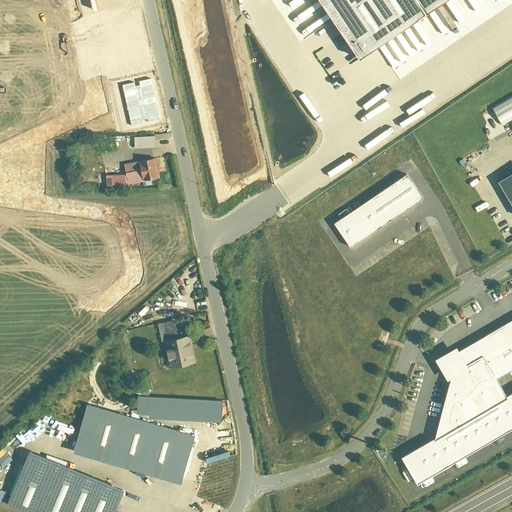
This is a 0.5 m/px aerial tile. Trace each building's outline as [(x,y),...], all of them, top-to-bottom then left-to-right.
[(317,0),(360,63),(452,0),(317,0)] [(50,5),(0,7),(0,60),(53,57),(50,5)] [(0,163),(80,132),(60,83),(0,107),(0,163)] [(511,96),(494,107),(505,126),(511,121),(511,96)] [(159,147),(158,135),(138,136),(139,148),(159,147)] [(110,175),(112,190),(133,187),(133,183),(166,178),(163,158),(128,163),(130,173),(110,175)] [(407,174),(335,223),(351,246),(422,198),(407,174)] [(511,174),(499,182),(511,204),(511,174)] [(272,195),(248,207),(251,213),(275,201),(272,195)] [(96,212),(0,217),(0,270),(3,270),(3,277),(29,275),(29,268),(99,264),(96,212)] [(450,374),(435,433),(399,454),(414,480),(511,423),(511,388),(506,392),(496,374),(511,364),(511,314),(436,356),(447,376),(450,374)] [(162,339),(179,336),(175,319),(158,323),(162,339)] [(169,367),(197,361),(190,333),(179,336),(162,339),(169,367)] [(228,421),(229,399),(143,396),(143,417),(228,421)] [(193,433),(85,401),(71,447),(179,480),(193,433)] [(6,449),(0,454),(0,455),(10,466),(17,459),(6,449)] [(31,451),(9,507),(22,511),(114,511),(124,488),(31,451)] [(0,500),(4,502),(8,492),(0,488),(0,500)]
